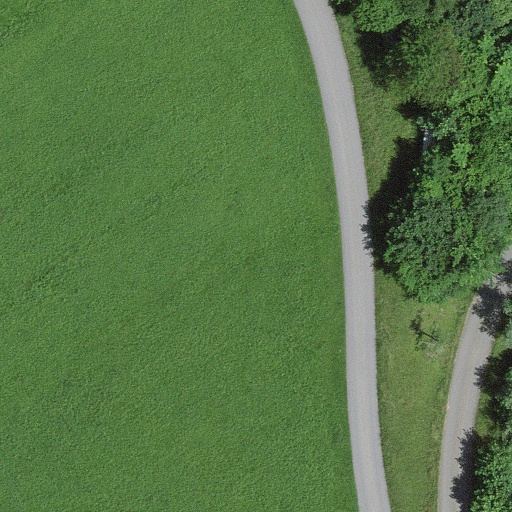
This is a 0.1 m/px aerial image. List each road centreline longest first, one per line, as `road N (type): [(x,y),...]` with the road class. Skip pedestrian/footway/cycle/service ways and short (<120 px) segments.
road 1 (unclassified): [(374,511),(349,176),(309,0)]
road 2 (unclassified): [(454,511),(456,450),(479,331),(511,260)]
